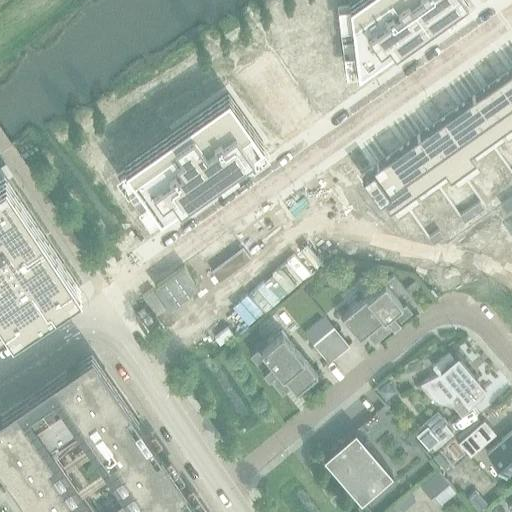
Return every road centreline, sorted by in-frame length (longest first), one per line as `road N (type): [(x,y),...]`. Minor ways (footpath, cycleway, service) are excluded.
road 1 (residential): [(511,12),(104,303)]
road 2 (residential): [(511,355),(454,310),(429,319),(222,488)]
road 3 (tertiary): [(222,488),(104,303)]
road 4 (tertiary): [(0,372),(104,303)]
